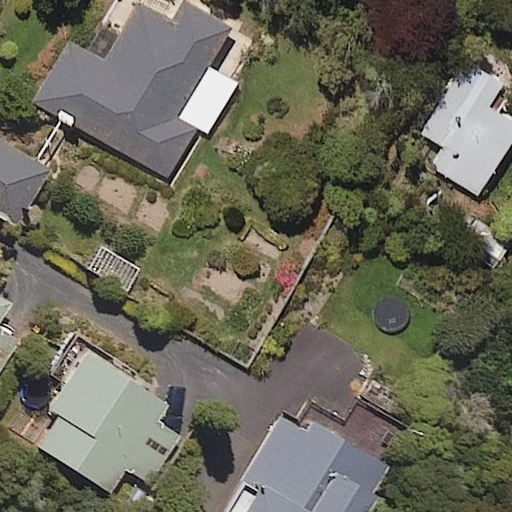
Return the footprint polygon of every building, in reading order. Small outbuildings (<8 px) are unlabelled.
[(189,0),(179,17),(151,0),(146,0),(111,57),(77,36),(40,95),(170,176),(202,125),(209,129),(240,80),(212,62),(235,25),(194,0),(189,0)] [(500,81),(461,58),(419,132),(442,145),(430,166),(478,193),(511,134),(511,121),(485,106),(500,81)] [(0,216),(15,226),(49,170),(0,140),(0,216)] [(446,225),(459,232),(453,242),(492,266),(510,236),(482,219),(458,205),(446,225)] [(103,244),(87,269),(124,293),(140,268),(103,244)] [(0,320),(10,304),(0,298),(0,371),(18,342),(0,331),(0,320)] [(169,401),(76,343),(39,403),(59,415),(38,448),(108,491),(123,468),(149,484),(178,436),(156,422),(169,401)] [(371,511),(394,474),(310,424),(306,430),(281,416),(224,511),(371,511)]
